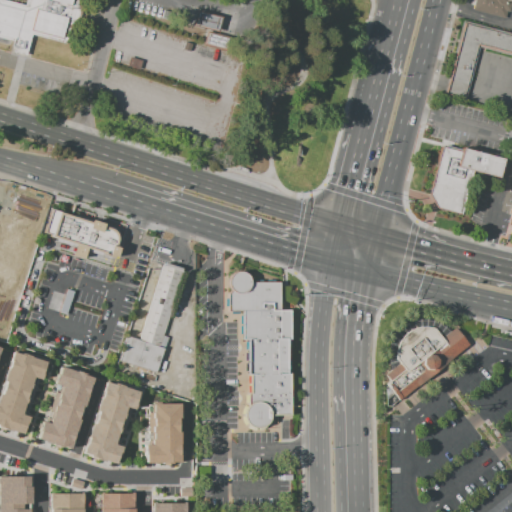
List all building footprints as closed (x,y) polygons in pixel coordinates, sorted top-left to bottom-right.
[(0,0),(0,39),(25,46),(30,30),(72,41),(83,0),(0,0)] [(511,0),(507,20),(473,11),(476,0),(511,0)] [(216,30),(219,17),(196,11),(192,25),(216,30)] [(465,25),(511,37),(511,57),(479,49),(465,101),(446,96),(465,25)] [(440,147),(459,152),(460,148),(502,159),(497,179),(471,172),(460,215),(434,209),(428,198),(440,147)] [(50,208),(43,232),(47,233),(46,235),(76,243),(74,249),(72,254),(83,258),(84,252),(86,247),(115,256),(118,247),(115,245),(116,240),(116,235),(114,232),(112,228),(107,227),(102,225),(102,222),(90,218),(90,221),(50,208)] [(163,263),(180,269),(165,317),(172,319),(150,388),(114,377),(129,329),(137,331),(139,326),(142,328),(163,263)] [(227,312),(227,293),(230,290),(227,285),(228,280),(230,276),(234,274),(237,274),(242,274),(246,277),(248,279),(249,284),(279,284),(279,309),(290,309),(290,340),(287,340),(287,375),(290,375),(290,418),(269,418),(268,422),(266,425),(262,428),(259,429),(254,429),(248,426),(246,423),(244,419),(245,413),(247,410),(249,407),(248,395),(251,395),(250,377),(247,377),(246,361),(246,341),(242,341),(241,312),(227,312)] [(0,283),(21,291),(14,312),(0,307),(0,283)] [(14,312),(0,307),(0,328),(8,331),(14,312)] [(455,328),(469,346),(399,401),(386,384),(389,381),(384,375),(391,370),(388,364),(387,357),(387,350),(389,344),(391,338),(396,332),(400,328),(406,324),(413,321),(419,320),(426,320),(432,321),(440,324),(445,327),(450,332),(455,328)] [(44,363),(13,352),(0,391),(0,427),(18,434),(23,417),(13,413),(15,408),(20,410),(22,403),(17,402),(19,396),(24,398),(27,389),(22,387),(23,383),(28,385),(31,376),(39,379),(44,363)] [(58,367),(89,377),(65,449),(37,440),(42,423),(53,426),(54,421),(49,419),(51,412),(56,414),(58,409),(53,407),(56,398),(61,400),(63,396),(58,394),(60,385),(53,383),(58,367)] [(139,394),(109,384),(84,455),(113,465),(118,448),(108,445),(110,440),(115,442),(118,434),(113,433),(114,427),(119,429),(122,420),(117,418),(118,415),(123,416),(126,407),(134,410),(139,394)] [(143,463),(177,463),(177,403),(150,403),(150,444),(143,444),(143,463)] [(0,511),(0,474),(30,474),(30,502),(13,502),(13,507),(29,507),(29,511),(0,511)] [(48,511),(80,511),(80,493),(48,494),(48,511)] [(131,511),(132,493),(99,493),(98,511),(131,511)] [(150,511),(183,511),(184,502),(151,502),(150,511)]
